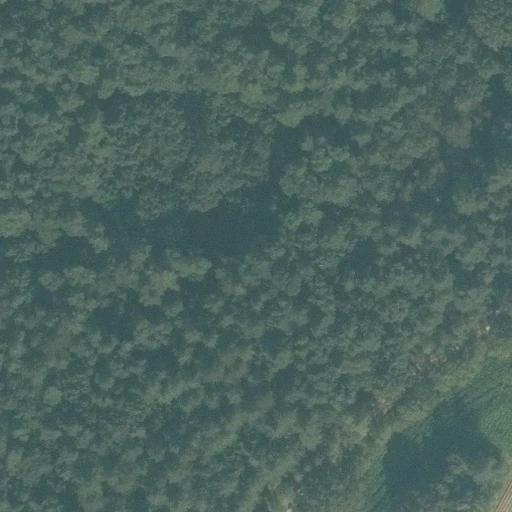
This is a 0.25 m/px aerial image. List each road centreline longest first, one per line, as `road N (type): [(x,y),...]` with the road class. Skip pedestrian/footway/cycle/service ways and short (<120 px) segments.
road 1 (track): [(275,511),(384,389),(443,340),(511,300)]
road 2 (track): [(88,511),(0,358)]
